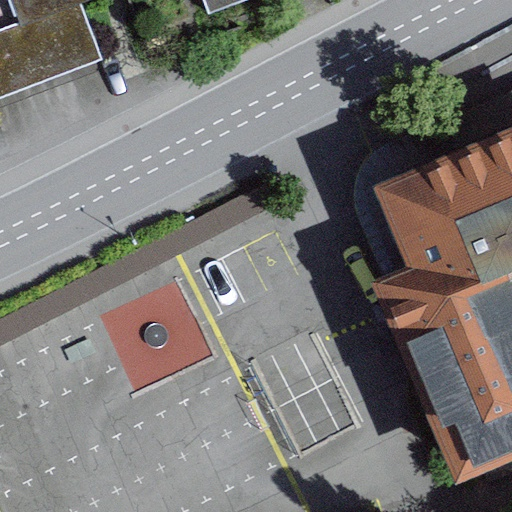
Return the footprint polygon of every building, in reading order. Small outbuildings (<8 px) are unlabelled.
[(82,8),(102,0),(17,0),(28,28),(56,18),(82,8)] [(209,0),(216,15),(252,0),(209,0)] [(82,8),(56,18),(76,70),(102,60),(82,8)] [(56,18),(28,28),(48,81),(76,70),(56,18)] [(28,28),(2,39),(23,91),(48,81),(28,28)] [(2,39),(0,39),(0,99),(23,91),(2,39)] [(511,145),(398,193),(432,274),(397,289),(477,479),(511,464),(511,145)]
